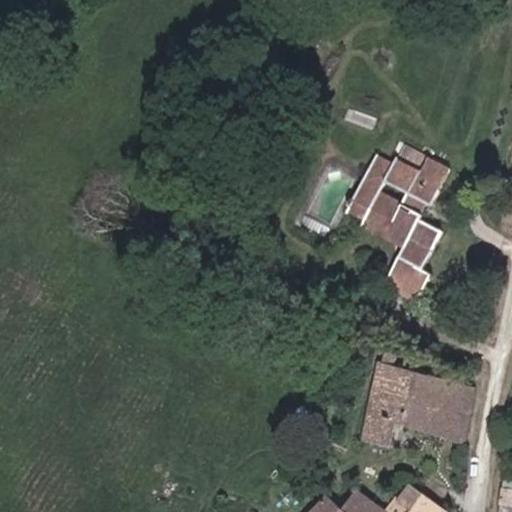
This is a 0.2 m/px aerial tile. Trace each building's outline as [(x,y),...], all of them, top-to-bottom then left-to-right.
[(400,162),(382,152),(369,175),(365,174),(353,206),(368,215),(362,223),(403,247),(383,282),(419,303),(433,277),(427,270),(448,232),(425,220),(427,216),(421,213),(427,201),(441,209),(459,171),(433,157),(427,167),(403,156),(400,162)] [(394,427),(466,444),(470,418),(450,412),(454,385),(378,366),(357,442),(388,451),(394,427)] [(470,418),(474,390),(454,385),(450,412),(470,418)] [(435,511),(403,490),(387,511),(435,511)] [(311,511),(379,511),(355,494),(344,508),(325,495),(311,511)]
